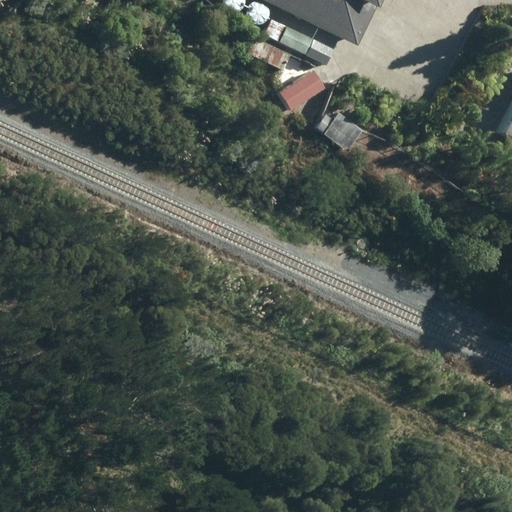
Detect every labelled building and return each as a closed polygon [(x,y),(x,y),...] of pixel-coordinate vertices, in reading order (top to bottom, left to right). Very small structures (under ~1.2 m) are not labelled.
[(263,0),(351,43),(371,0),(263,0)] [(274,38),(281,24),(268,17),(260,31),(274,38)] [(275,39),(301,51),(308,37),(283,24),(275,39)] [(511,102),(488,152),(511,163),(511,102)] [(322,111),(312,125),(343,147),(358,126),(334,109),(329,116),(322,111)]
